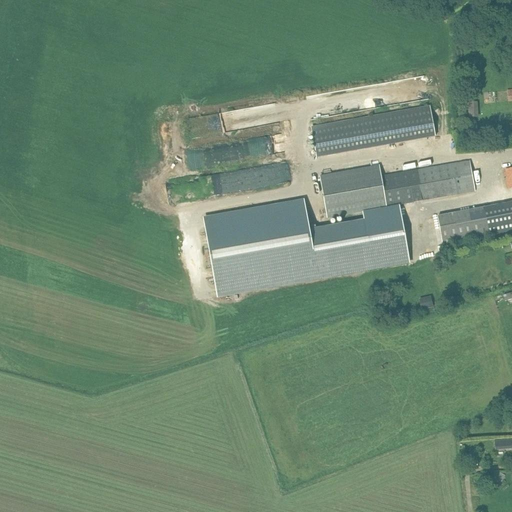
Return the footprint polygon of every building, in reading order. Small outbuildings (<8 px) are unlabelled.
[(311,128),(316,157),(434,137),(429,107),(311,128)] [(326,217),(386,207),(386,208),(474,192),(468,161),(381,176),(379,166),(319,176),(326,217)] [(308,231),(303,201),(202,218),(216,296),(408,262),(399,207),(362,213),(364,221),(308,231)] [(511,233),(511,201),(437,217),(444,248),(511,233)] [(428,297),(418,299),(420,310),(431,307),(428,297)] [(494,451),(511,449),(511,438),(494,439),(494,451)] [(493,470),(490,482),(501,485),(504,473),(493,470)]
